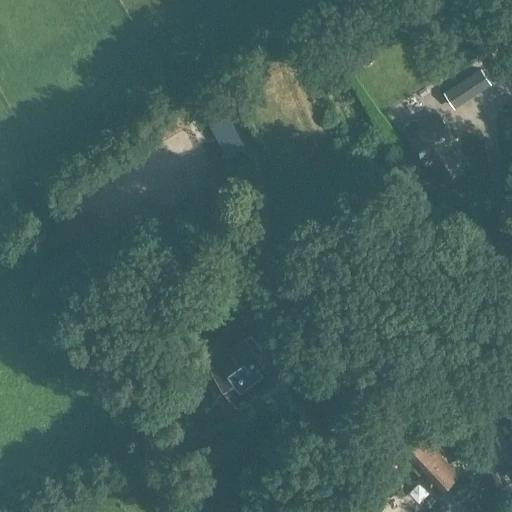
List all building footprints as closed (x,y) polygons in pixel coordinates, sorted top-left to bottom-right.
[(490,41),(502,33),(494,21),(482,28),(490,41)] [(482,68),(444,92),(454,108),(492,84),(482,68)] [(242,141),(216,95),(199,105),(228,156),(240,149),(237,144),(242,141)] [(405,124),(405,129),(409,135),(408,137),(425,162),(429,159),(444,181),(466,166),(451,144),(457,140),(441,116),(433,121),(432,120),(422,126),(418,120),(413,119),(405,124)] [(301,309),(327,292),(310,266),(283,283),(301,309)] [(217,375),(209,381),(224,403),(233,397),(237,402),(255,390),(263,384),(273,376),(257,354),(263,349),(251,333),(232,347),(237,354),(214,370),(217,375)] [(511,364),(492,383),(511,405),(505,412),(511,418),(511,364)] [(423,435),(420,437),(412,432),(402,442),(407,450),(404,452),(438,489),(458,472),(423,435)] [(489,452),(478,459),(492,480),(503,473),(489,452)] [(505,511),(490,484),(479,490),(490,511),(505,511)]
